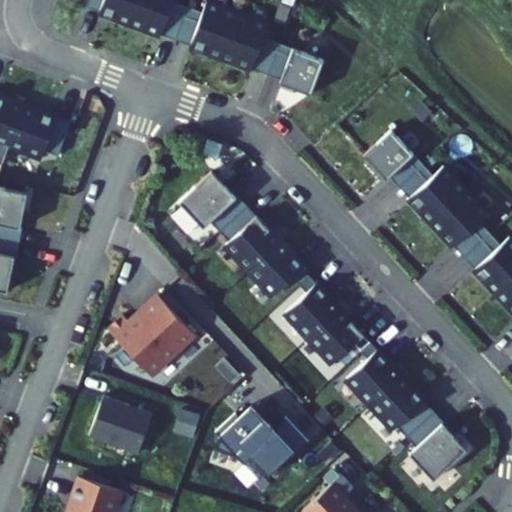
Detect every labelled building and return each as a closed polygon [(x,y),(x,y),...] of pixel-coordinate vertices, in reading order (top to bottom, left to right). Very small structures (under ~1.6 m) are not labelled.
[(106,0),(106,4),(136,15),(141,0),(106,0)] [(141,0),(136,15),(167,27),(176,0),(141,0)] [(193,0),(176,0),(167,27),(181,32),(193,0)] [(204,3),(196,0),(193,0),(181,32),(192,36),(204,3)] [(196,38),(226,49),(243,5),(228,0),(210,0),(208,5),(196,38)] [(208,5),(204,3),(192,36),(196,38),(208,5)] [(226,49),(257,61),(269,30),(274,17),(243,5),(226,49)] [(283,35),(269,30),(257,61),(272,66),(283,35)] [(298,41),(283,35),(272,66),(286,72),(298,41)] [(316,87),(329,53),(298,41),(286,72),(285,75),(316,87)] [(0,131),(11,136),(25,97),(0,86),(0,131)] [(72,114),(25,97),(11,136),(43,148),(46,142),(59,147),(72,114)] [(394,121),(367,146),(389,171),(417,146),(394,121)] [(426,157),(417,146),(392,168),(402,179),(426,157)] [(412,189),(436,167),(426,157),(402,179),(412,189)] [(468,182),(446,158),(412,189),(434,214),(468,182)] [(249,198),(216,161),(182,191),(206,218),(213,212),(222,222),(249,198)] [(28,182),(0,176),(0,227),(17,232),(28,182)] [(490,206),(468,182),(434,214),(456,238),(482,214),(490,206)] [(228,235),(252,261),(283,233),(260,207),(258,208),(249,198),(222,222),(232,232),(228,235)] [(492,226),(482,214),(456,238),(466,249),(492,226)] [(503,237),(492,226),(466,249),(477,261),(503,237)] [(17,232),(0,227),(0,279),(7,281),(17,232)] [(511,273),(511,230),(477,261),(499,285),(511,273)] [(283,233),(252,261),(275,287),(295,269),(302,277),(312,268),(305,260),(307,259),(283,233)] [(311,330),(342,301),(312,268),(302,277),(309,284),(287,304),(311,330)] [(511,273),(499,285),(511,300),(511,273)] [(197,324),(161,285),(141,303),(145,307),(135,315),(125,304),(110,318),(152,364),(197,324)] [(373,334),(342,301),(311,330),(334,356),(356,336),(362,343),(373,334)] [(371,396),(403,368),(373,334),(362,343),(369,351),(348,370),(371,396)] [(426,394),(403,368),(371,396),(395,422),(398,419),(408,429),(434,405),(425,395),(426,394)] [(106,395),(91,435),(140,454),(155,414),(106,395)] [(268,475),(271,472),(295,449),(297,452),(310,439),(308,437),(290,419),(279,430),(254,404),(228,429),(225,432),(221,435),(216,448),(237,456),(240,453),(247,460),(250,457),(268,475)] [(417,440),(410,446),(435,473),(468,443),(434,405),(408,429),(417,440)] [(116,511),(127,483),(82,467),(72,496),(74,497),(67,511),(116,511)] [(369,511),(333,474),(307,498),(319,511),(369,511)]
